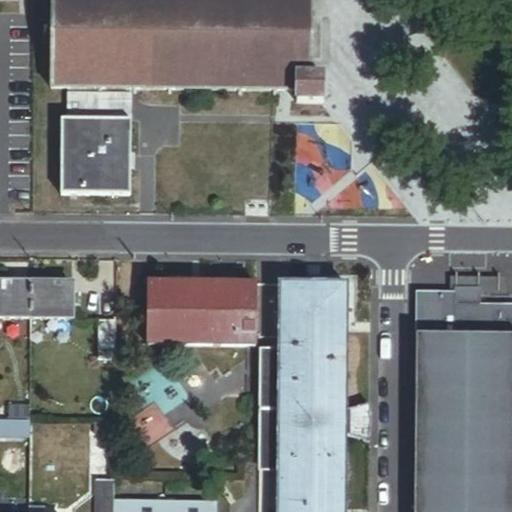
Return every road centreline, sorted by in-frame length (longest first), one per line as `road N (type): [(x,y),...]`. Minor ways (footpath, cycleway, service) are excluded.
road 1 (residential): [(0,236),(390,240)]
road 2 (residential): [(391,511),(390,240)]
road 3 (residential): [(390,240),(511,241)]
